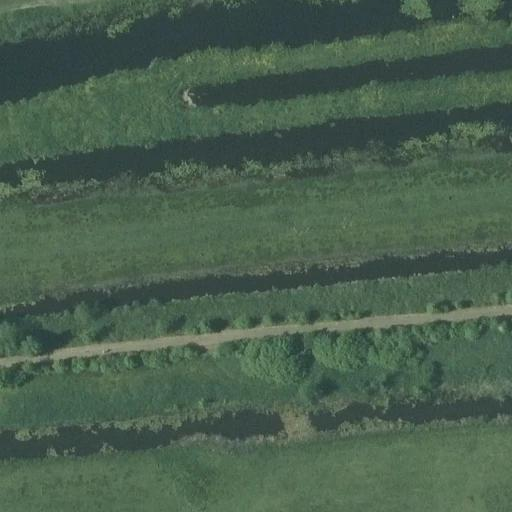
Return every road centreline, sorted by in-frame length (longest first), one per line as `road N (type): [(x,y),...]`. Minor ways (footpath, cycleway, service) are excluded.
road 1 (track): [(0,266),(511,206)]
road 2 (track): [(511,311),(0,366)]
